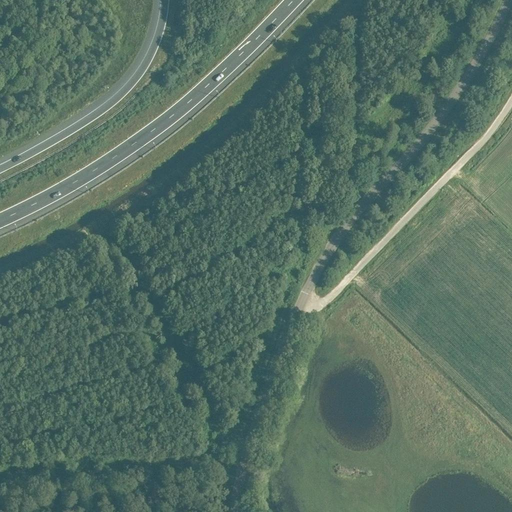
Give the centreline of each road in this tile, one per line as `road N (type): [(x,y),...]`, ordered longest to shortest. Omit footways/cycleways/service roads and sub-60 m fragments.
road 1 (unclassified): [(299,307),(345,225),(469,75),(508,0)]
road 2 (motorway): [(0,219),(137,142),(293,0)]
road 3 (unclassified): [(299,307),(329,297),(511,100)]
road 4 (motorway): [(163,0),(147,57),(121,92),(0,168)]
road 5 (unclassified): [(234,511),(299,307)]
